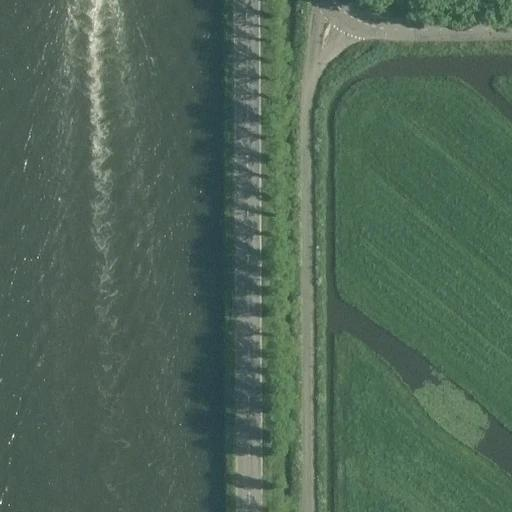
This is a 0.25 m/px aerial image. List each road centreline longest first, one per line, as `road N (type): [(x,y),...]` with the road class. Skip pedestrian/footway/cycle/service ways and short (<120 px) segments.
road 1 (tertiary): [(249,0),(250,511)]
road 2 (unclassified): [(336,12),(308,74),(306,511)]
road 3 (unclassified): [(511,29),(373,30),(336,12)]
